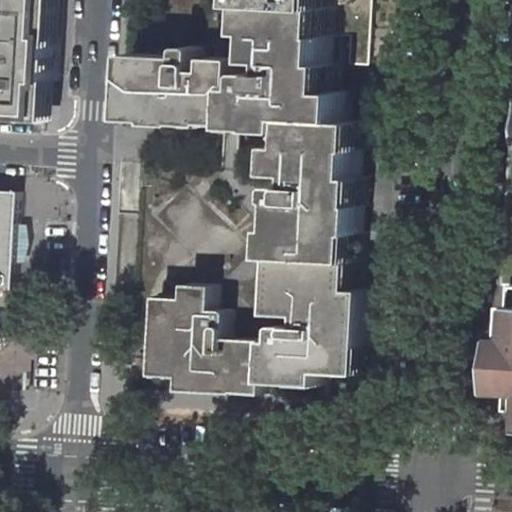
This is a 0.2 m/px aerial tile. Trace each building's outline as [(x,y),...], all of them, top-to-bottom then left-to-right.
[(0,115),(48,118),(50,80),(60,81),(64,0),(0,0),(0,2),(3,3),(0,45),(0,44),(0,115)] [(260,73),(259,86),(247,85),(249,58),(220,56),(219,69),(208,68),(209,50),(209,48),(208,46),(207,46),(197,45),(194,45),(193,47),(192,48),(192,55),(165,54),(151,53),(138,52),(134,118),(147,118),(161,119),(161,122),(190,123),(190,122),(217,124),(217,121),(231,122),(245,123),(245,125),(301,130),(302,116),(355,119),(357,91),(343,90),(314,88),(315,77),(340,79),(342,78),(343,76),(346,35),(355,35),(353,63),(373,64),(376,0),(259,0),(259,3),(261,4),(260,31),(269,32),(268,59),(285,60),(285,71),(263,70),(261,71),(260,73)] [(166,30),(165,54),(192,55),(192,48),(193,47),(194,45),(197,45),(207,46),(208,46),(209,48),(209,50),(208,68),(219,69),(220,56),(249,58),(247,85),(259,86),(260,73),(261,71),(263,70),(285,71),(285,60),(268,59),(269,32),(260,31),(261,4),(259,3),(259,0),(167,0),(166,16),(166,20),(166,30)] [(342,78),(340,79),(315,77),(314,88),(343,90),(343,76),(342,78)] [(60,81),(50,80),(48,118),(58,118),(60,81)] [(302,116),(301,130),(300,145),(287,144),(286,153),(285,173),(307,174),(307,185),(292,184),(290,184),(289,185),(288,187),(287,196),(288,198),(291,200),(289,228),(283,228),(281,256),(286,256),(283,312),(313,314),(312,326),(289,324),(288,326),(288,327),(287,340),(250,337),(250,340),(239,339),(241,312),(240,311),(238,309),(225,309),(226,285),(198,283),(197,296),(169,295),(165,373),(192,375),(192,388),(246,391),(331,397),(333,370),(360,372),(373,373),(375,344),(334,341),(334,329),(374,331),(376,330),(378,288),(366,287),(368,232),(372,232),(373,204),(371,204),(371,203),(338,201),(339,189),(358,190),(361,187),(361,175),(366,175),(367,157),(367,149),(370,149),(372,120),(355,119),(302,116)] [(243,151),(245,125),(245,123),(231,122),(229,150),(228,168),(146,163),(145,189),(147,189),(147,200),(146,214),(139,332),(138,347),(138,351),(138,364),(137,380),(137,382),(137,385),(164,387),(192,388),(192,375),(165,373),(169,295),(197,296),(198,283),(226,285),(225,309),(238,309),(240,311),(241,312),(239,339),(250,340),(250,337),(287,340),(288,327),(288,326),(289,324),(312,326),(313,314),(283,312),(286,256),(281,256),(283,228),(289,228),(291,200),(288,198),(287,196),(288,187),(289,185),(290,184),(292,184),(307,185),(307,174),(285,173),(272,172),(257,171),(257,169),(242,168),(243,151)] [(371,203),(372,203),(373,176),(366,175),(361,175),(361,187),(358,190),(339,189),(338,201),(371,203)] [(0,325),(17,327),(25,326),(29,323),(33,319),(36,313),(37,307),(34,301),(30,295),(25,291),(19,291),(21,250),(11,250),(11,236),(22,237),(24,192),(0,190),(0,325)] [(22,243),(22,237),(11,236),(11,250),(21,250),(22,243)] [(511,283),(509,284),(503,366),(506,366),(506,382),(511,381),(511,283)] [(0,350),(4,349),(8,347),(13,342),(15,337),(17,327),(0,325),(0,350)] [(376,330),(374,331),(334,329),(334,341),(375,344),(376,330)]
